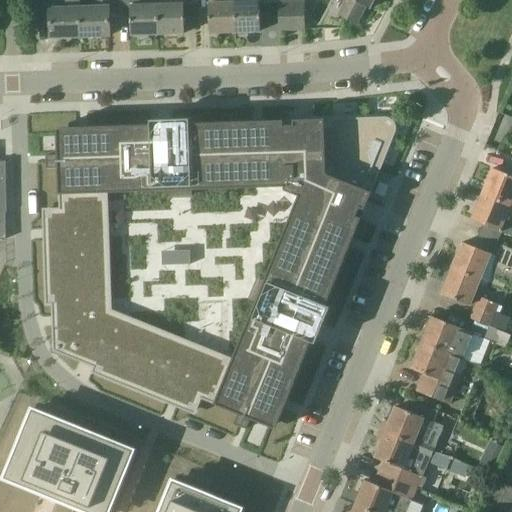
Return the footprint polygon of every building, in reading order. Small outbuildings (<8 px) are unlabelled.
[(81,37),(80,8),(79,0),(49,0),(51,38),(81,37)] [(98,0),(98,7),(80,8),(81,37),(111,36),(110,6),(121,6),(120,0),(98,0)] [(120,0),(121,6),(131,5),(132,35),(159,34),(157,0),(120,0)] [(157,0),(159,34),(185,34),(185,4),(196,4),(195,0),(157,0)] [(209,0),(209,3),(209,4),(210,33),(236,32),(234,0),(209,0)] [(234,0),(236,32),(262,31),(260,0),(234,0)] [(370,9),(374,0),(347,0),(339,16),(357,25),(366,7),(370,9)] [(305,4),(279,5),(280,31),(306,30),(305,4)] [(48,155),(48,168),(58,168),(60,208),(54,208),(43,209),(44,239),(46,305),(52,305),(53,351),(94,367),(91,373),(167,404),(196,415),(200,405),(202,399),(239,414),(235,424),(247,429),(251,419),(255,421),(276,429),(288,401),(311,343),(310,343),(311,342),(315,344),(330,307),(326,306),(326,305),(350,247),(361,218),(357,216),(360,208),(365,210),(396,133),(396,132),(396,131),(396,130),(397,130),(397,129),(397,128),(397,127),(396,127),(396,126),(396,125),(396,124),(395,124),(395,123),(395,122),(394,122),(394,121),(393,121),(393,120),(392,120),(392,119),(391,119),(390,118),(389,118),(388,118),(387,117),(386,117),(385,117),(293,120),(294,126),(284,126),(284,121),(253,122),(191,124),(190,124),(190,119),(150,121),(151,126),(150,126),(150,125),(88,127),(57,128),(58,152),(58,155),(48,155)] [(482,194),(511,206),(511,176),(505,174),(493,168),(482,194)] [(511,206),(482,194),(472,220),(511,235),(511,206)] [(452,268),(481,280),(489,283),(495,268),(511,275),(511,249),(502,246),(497,257),(463,243),(452,268)] [(475,295),(481,280),(452,268),(442,294),(475,308),(471,319),(475,321),(504,332),(510,318),(496,312),(499,304),(475,295)] [(463,360),(473,335),(474,333),(471,332),(432,317),(422,343),(463,360)] [(473,335),(506,348),(511,335),(504,332),(475,321),(471,332),(474,333),(473,335)] [(463,360),(422,343),(411,368),(424,374),(417,391),(450,405),(467,362),(463,360)] [(385,432),(434,452),(444,426),(396,406),(385,432)] [(33,410),(5,478),(88,511),(108,511),(133,451),(33,410)] [(511,427),(505,431),(502,437),(511,442),(511,427)] [(424,476),(434,452),(385,432),(375,458),(388,463),(383,474),(417,488),(422,490),(427,478),(424,476)] [(501,460),(485,453),(478,467),(494,474),(501,460)] [(355,506),(370,511),(407,511),(417,488),(383,474),(378,486),(366,480),(355,506)] [(173,481),(160,511),(240,511),(241,509),(173,481)] [(511,488),(497,481),(491,493),(511,502),(511,488)] [(502,511),(509,511),(511,507),(511,502),(491,493),(486,504),(502,511)]
